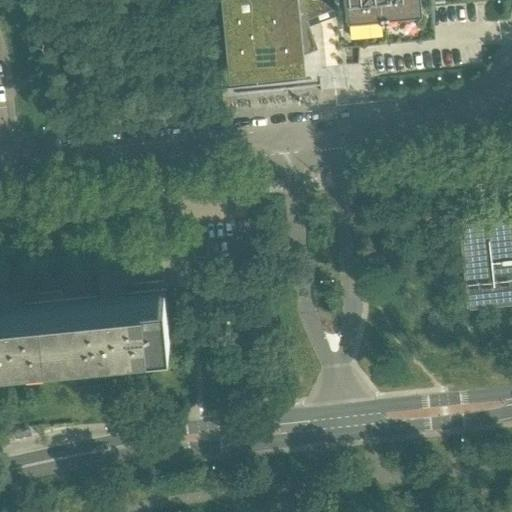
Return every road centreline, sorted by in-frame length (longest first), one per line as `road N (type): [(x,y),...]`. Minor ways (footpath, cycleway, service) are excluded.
road 1 (residential): [(0,169),(287,139)]
road 2 (residential): [(336,371),(351,303),(339,132)]
road 3 (residential): [(287,139),(305,307),(336,371)]
road 4 (secondary): [(120,447),(205,448),(344,433)]
road 5 (secondary): [(339,411),(178,428),(120,447)]
road 6 (residential): [(339,132),(456,122),(511,89)]
road 7 (secondary): [(511,392),(339,411)]
road 8 (secondary): [(344,433),(511,412)]
road 9 (secondary): [(0,472),(120,447)]
